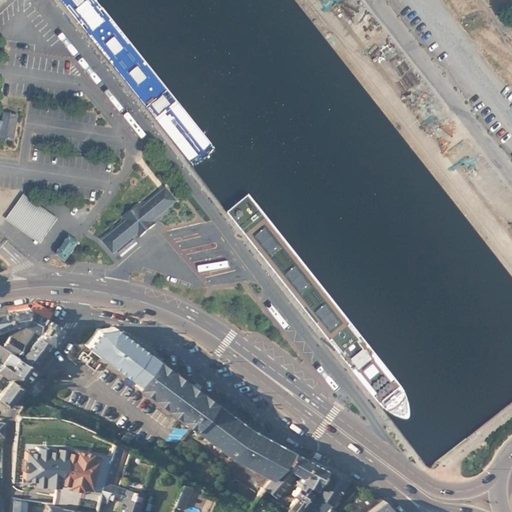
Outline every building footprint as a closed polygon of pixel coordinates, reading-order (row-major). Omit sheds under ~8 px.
[(18,115),(5,113),(4,121),(2,138),(14,140),(18,115)] [(177,201),(166,188),(143,207),(140,205),(124,218),(126,221),(102,241),(113,254),(137,234),(140,237),(156,224),(153,221),(177,201)] [(57,219),(24,195),(6,220),(40,243),(57,219)] [(57,257),(66,264),(79,246),(70,239),(57,257)] [(10,351),(15,354),(24,342),(32,330),(39,334),(49,319),(28,308),(7,312),(9,325),(9,326),(7,330),(9,331),(1,344),(10,351)] [(9,325),(7,312),(0,312),(0,314),(4,327),(9,325)] [(24,342),(30,346),(34,340),(46,349),(54,338),(60,330),(58,325),(49,319),(39,334),(32,330),(24,342)] [(112,326),(97,329),(85,345),(87,346),(84,351),(87,353),(90,349),(136,383),(154,357),(129,339),(112,326)] [(21,359),(33,367),(41,357),(46,349),(34,340),(30,346),(21,359)] [(15,354),(21,359),(30,346),(24,342),(15,354)] [(0,362),(1,364),(10,351),(1,344),(0,343),(0,362)] [(1,364),(25,380),(29,374),(34,368),(33,367),(21,359),(15,354),(10,351),(1,364)] [(154,357),(136,383),(137,383),(155,358),(154,357)] [(192,429),(212,401),(155,358),(137,383),(134,386),(192,429)] [(10,378),(21,386),(23,384),(25,380),(1,364),(0,365),(0,372),(1,373),(9,379),(10,378)] [(14,397),(21,386),(10,378),(9,379),(0,392),(0,400),(8,406),(14,397)] [(258,472),(275,441),(248,427),(212,401),(192,429),(228,456),(258,472)] [(36,414),(27,413),(18,412),(15,420),(15,425),(30,429),(94,450),(92,460),(87,483),(76,481),(73,480),(71,491),(57,488),(50,493),(45,511),(57,511),(59,506),(91,511),(95,511),(98,503),(98,500),(102,482),(104,473),(111,442),(91,432),(93,429),(69,419),(55,415),(36,414)] [(94,450),(30,429),(30,435),(29,440),(81,457),(92,460),(94,450)] [(128,433),(124,442),(130,445),(132,440),(134,441),(136,437),(128,433)] [(30,435),(14,434),(10,511),(23,511),(24,502),(31,502),(31,499),(26,498),(29,440),(30,435)] [(276,459),(284,446),(275,441),(258,472),(270,478),(281,462),(276,459)] [(113,475),(120,447),(111,442),(104,473),(113,475)] [(279,467),(291,450),(284,446),(276,459),(281,462),(270,478),(271,479),(279,467)] [(304,457),(291,450),(279,467),(293,475),(294,473),(295,474),(304,457)] [(87,483),(92,460),(81,457),(76,481),(87,483)] [(308,459),(304,457),(295,474),(299,476),(308,459)] [(299,511),(303,507),(324,468),(308,459),(299,476),(294,484),(298,486),(293,494),(298,497),(291,510),(289,511),(299,511)] [(293,475),(279,467),(271,479),(269,483),(282,492),(293,475)] [(311,511),(328,511),(331,509),(332,505),(313,495),(328,469),(324,468),(303,507),(311,511)] [(313,495),(332,505),(336,500),(347,480),(328,469),(313,495)] [(113,475),(104,473),(102,482),(110,484),(113,475)] [(57,488),(71,491),(73,480),(59,477),(57,488)] [(110,484),(102,482),(98,500),(103,501),(106,501),(107,497),(110,484)] [(269,483),(265,488),(278,497),(282,492),(269,483)] [(114,498),(117,486),(110,484),(107,497),(114,498)] [(190,487),(182,484),(175,505),(181,507),(185,505),(190,487)] [(136,511),(142,493),(142,492),(117,486),(114,498),(121,500),(119,511),(114,510),(114,511),(136,511)] [(150,511),(155,497),(142,493),(136,511),(150,511)] [(367,511),(393,511),(383,498),(367,511)] [(332,505),(331,509),(336,511),(341,503),(336,500),(332,505)]
